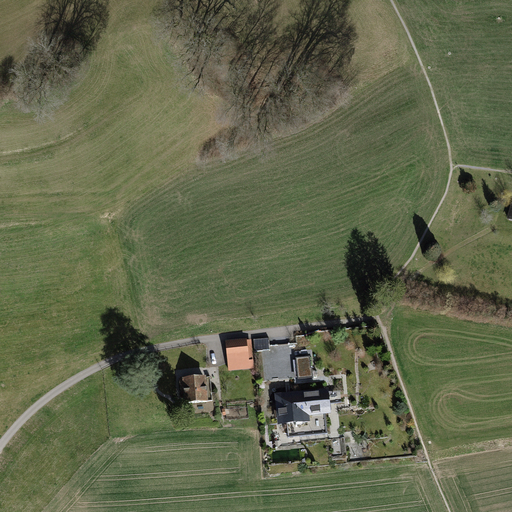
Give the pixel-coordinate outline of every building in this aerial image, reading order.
[(227,342),(229,371),(253,369),(251,340),(227,342)] [(268,341),(256,341),(256,352),(269,351),(268,341)] [(310,360),(297,361),(299,382),(314,380),(313,371),(311,371),(310,360)] [(186,378),(188,407),(209,406),(208,377),(186,378)] [(296,402),(278,403),(279,429),(307,428),(306,416),(328,414),(327,392),(296,394),(296,402)]
